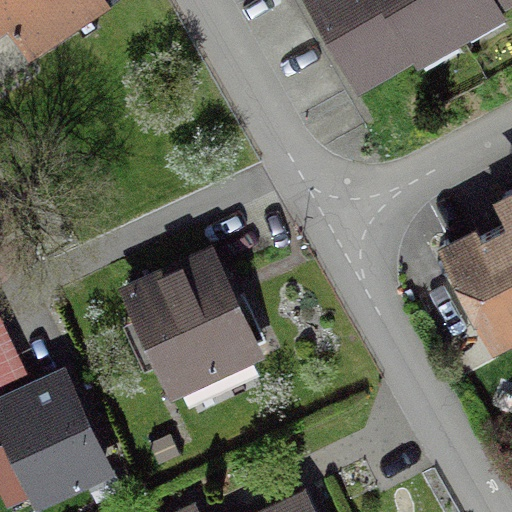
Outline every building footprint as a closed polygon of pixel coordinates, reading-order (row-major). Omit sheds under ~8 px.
[(0,0),(0,12),(5,10),(14,24),(7,29),(25,56),(112,0),(0,0)] [(483,0),(312,0),(354,73),(483,0)] [(0,268),(25,254),(0,209),(0,268)] [(511,219),(445,255),(487,335),(511,322),(511,219)] [(169,388),(250,351),(206,254),(124,292),(169,388)] [(0,425),(34,498),(100,467),(58,377),(0,403),(0,425)] [(308,511),(300,493),(259,511),(190,511),(189,509),(182,511),(308,511)]
